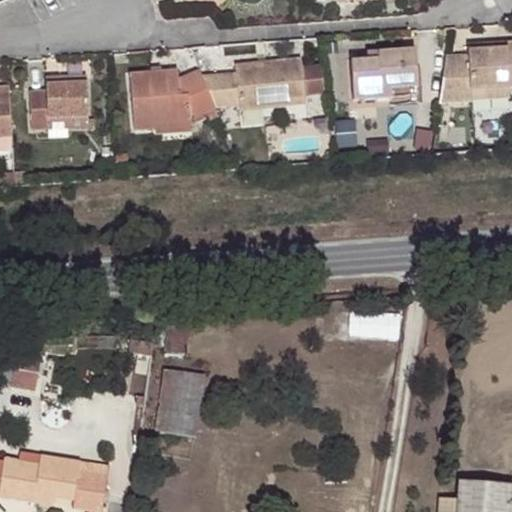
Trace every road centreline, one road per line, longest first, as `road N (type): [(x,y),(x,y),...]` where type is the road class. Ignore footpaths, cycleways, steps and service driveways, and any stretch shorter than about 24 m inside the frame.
road 1 (secondary): [(416,250),(0,285)]
road 2 (residential): [(416,250),(415,306),(383,511)]
road 3 (residential): [(0,52),(214,37)]
